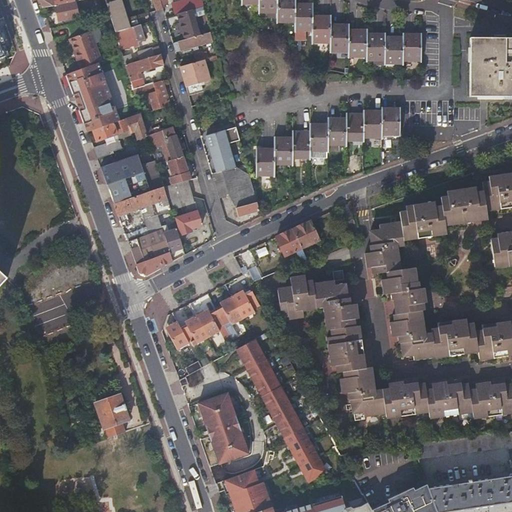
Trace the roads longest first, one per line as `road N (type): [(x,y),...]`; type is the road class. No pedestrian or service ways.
road 1 (residential): [(225,248),(359,186),(511,132)]
road 2 (residential): [(225,248),(156,18)]
road 3 (residential): [(129,297),(48,76)]
road 4 (residential): [(205,511),(129,297)]
